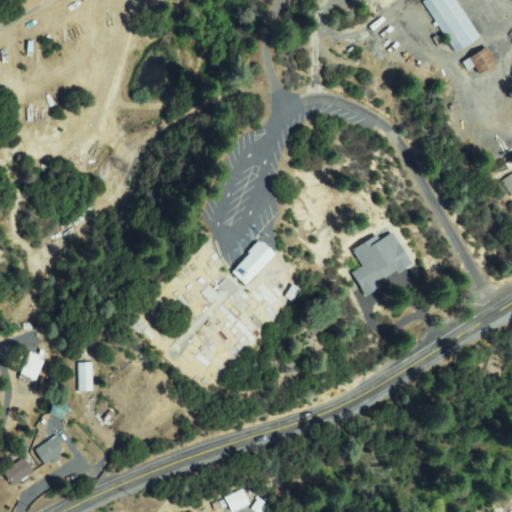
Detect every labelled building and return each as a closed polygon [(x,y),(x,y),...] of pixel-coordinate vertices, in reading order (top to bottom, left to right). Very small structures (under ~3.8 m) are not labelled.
[(424,0),(454,0),(478,38),(456,52),(423,1),(424,0)] [(467,70),(463,62),(487,49),(496,67),(481,75),(476,66),(467,70)] [(511,165),(511,183),(507,186),(497,170),(510,162),(511,165)] [(511,195),(511,170),(497,180),(508,198),(511,195)] [(366,295),(354,272),(364,267),(356,250),(390,233),(407,266),(375,283),(378,289),(366,295)] [(232,287),(261,258),(247,243),(217,272),(232,287)] [(246,285),(232,274),(258,243),(272,255),(246,285)] [(37,380),(21,376),(26,356),(41,359),(37,380)] [(92,391),(79,391),(78,366),(91,365),(92,391)] [(16,404),(23,397),(31,405),(23,412),(16,404)] [(62,420),(50,417),(54,402),(66,405),(62,420)] [(45,464),(38,447),(56,440),(63,456),(45,464)] [(23,460),(32,476),(13,486),(5,471),(23,460)] [(222,503),(244,492),(248,498),(226,509),(222,503)] [(267,505),(262,511),(256,511),(253,510),(258,501),(267,505)]
